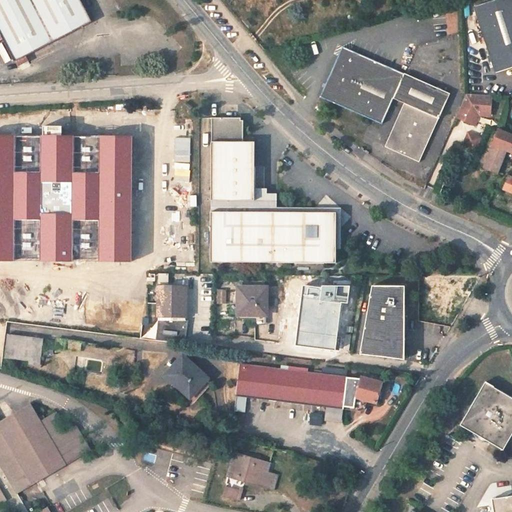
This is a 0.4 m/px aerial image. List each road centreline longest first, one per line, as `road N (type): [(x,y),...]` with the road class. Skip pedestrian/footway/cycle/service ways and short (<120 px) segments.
road 1 (secondary): [(182,0),(323,151),(395,201),(460,232)]
road 2 (unknown): [(435,376),(211,345)]
road 3 (tertiary): [(355,511),(435,376),(476,337)]
road 4 (unknown): [(170,263),(169,85)]
